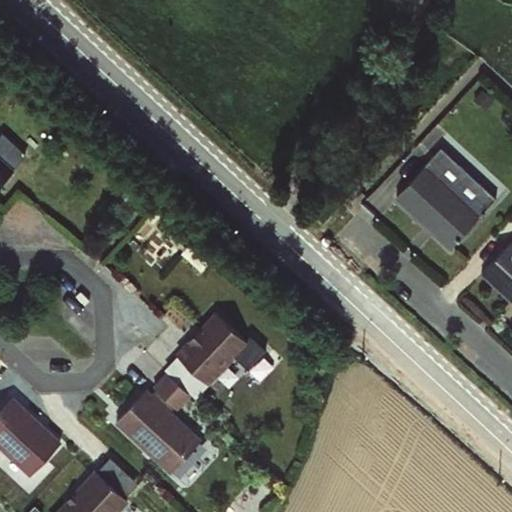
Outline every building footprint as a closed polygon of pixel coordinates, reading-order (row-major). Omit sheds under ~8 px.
[(429,146),(381,197),(392,207),(397,201),(454,254),(508,197),(476,167),(464,179),(429,146)] [(0,182),(12,170),(0,158),(0,182)] [(511,246),(482,277),(511,305),(511,246)] [(246,342),(214,312),(174,353),(206,384),(246,342)] [(239,358),(262,374),(275,355),(252,339),(239,358)] [(190,394),(164,371),(115,420),(169,472),(200,437),(174,413),(190,394)] [(0,407),(0,447),(28,474),(58,441),(10,396),(0,407)] [(53,511),(116,511),(127,500),(94,469),(53,511)]
